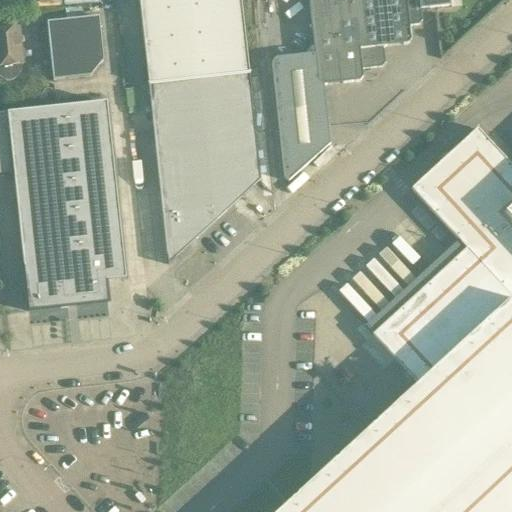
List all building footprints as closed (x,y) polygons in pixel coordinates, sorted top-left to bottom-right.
[(138,0),(139,4),(143,43),(242,32),(239,0),(138,0)] [(407,28),(404,0),(306,0),(313,56),(314,56),(317,83),(321,87),(322,87),(358,83),(361,79),(360,71),(380,68),(384,64),(383,48),(405,46),(409,41),(408,27),(407,28)] [(404,0),(407,28),(408,27),(417,26),(421,21),(420,10),(448,7),(447,0),(404,0)] [(98,18),(46,24),(53,81),(90,76),(102,61),(98,18)] [(19,28),(0,30),(0,78),(1,79),(5,81),(10,81),(14,80),(17,77),(20,73),(21,69),(21,65),(23,64),(19,28)] [(242,32),(143,43),(148,86),(147,86),(166,265),(259,182),(247,76),(242,32)] [(313,56),(270,60),(283,179),(287,183),(329,146),(322,87),(321,87),(317,83),(314,56),(313,56)] [(106,104),(0,114),(0,176),(13,175),(28,313),(107,304),(105,283),(125,280),(106,104)] [(418,386),(279,511),(511,511),(511,172),(474,131),(409,190),(471,257),(378,343),(418,386)]
